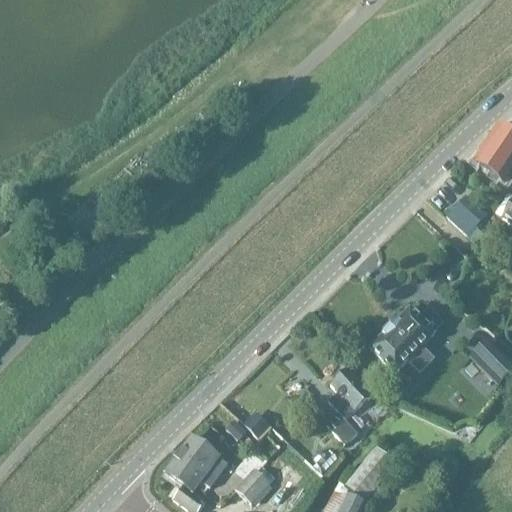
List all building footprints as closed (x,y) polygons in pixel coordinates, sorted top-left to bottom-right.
[(497,127),(472,164),(501,184),(511,167),(511,156),(506,152),(511,143),(511,137),(500,129),(497,127)] [(511,201),(500,220),(511,226),(511,190),(507,198),(511,201)] [(485,218),(465,199),(445,219),(466,239),(485,218)] [(408,312),(368,351),(393,376),(433,337),(432,336),(442,326),(428,312),(418,322),(417,320),(418,318),(414,314),(412,316),(408,312)] [(511,368),(486,343),(469,360),(497,389),(511,373),(511,368)] [(343,423),(370,400),(346,373),(329,388),(337,396),(327,405),(337,416),(325,428),(343,449),(356,437),(343,423)] [(236,444),(244,437),(232,426),(225,433),(236,444)] [(190,440),(164,476),(182,489),(172,502),(185,511),(199,511),(204,506),(190,496),(196,487),(208,472),(216,460),(190,440)] [(363,511),(366,507),(362,505),(395,466),(376,451),(343,490),(350,495),(347,498),(346,497),(337,511),(363,511)] [(259,468),(273,476),(280,466),(265,457),(259,468)] [(250,508),(268,485),(252,473),(234,496),(250,508)]
